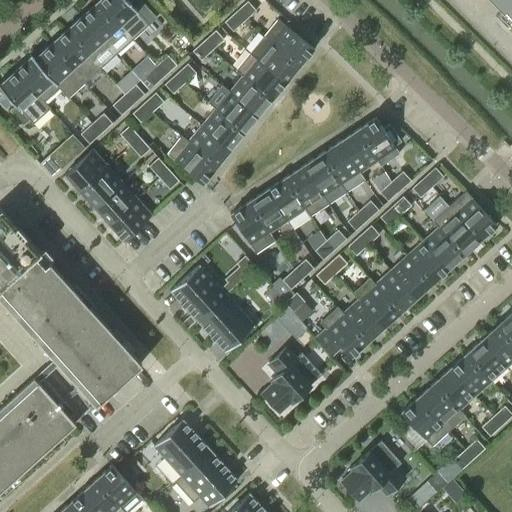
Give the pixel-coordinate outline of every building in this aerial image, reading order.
[(98,0),(96,2),(107,13),(126,33),(132,40),(156,18),(140,0),(129,0),(128,1),(127,0),(98,0)] [(247,0),(235,11),(244,20),(256,10),(247,0)] [(511,0),(490,0),(501,10),(495,16),(511,33),(511,0)] [(96,2),(81,15),(89,24),(110,47),(116,54),(131,40),(132,40),(126,33),(107,13),(96,2)] [(244,20),(235,11),(224,22),(232,31),(244,20)] [(81,15),(65,30),(95,61),(101,68),(116,54),(110,47),(89,24),(81,15)] [(277,19),(263,36),(298,65),(313,48),(277,19)] [(65,30),(49,44),(84,83),(101,68),(95,61),(94,62),(65,30)] [(203,40),(212,50),(224,39),(215,30),(203,40)] [(263,36),(249,53),(285,82),(298,65),(263,36)] [(212,50),(203,40),(192,51),(201,60),(212,50)] [(49,44),(34,58),(33,59),(59,88),(67,98),(84,83),(49,44)] [(148,53),(116,82),(125,91),(157,62),(148,53)] [(242,76),(242,75),(271,99),(285,82),(249,53),(235,70),(242,76)] [(30,56),(14,70),(43,102),(44,101),(59,88),(33,59),(34,58),(30,54),(29,55),(30,56)] [(156,65),(165,75),(176,65),(167,55),(156,65)] [(176,74),(185,84),(196,73),(187,63),(176,74)] [(165,75),(156,65),(145,76),(153,85),(165,75)] [(43,102),(14,70),(0,83),(0,87),(16,105),(10,110),(23,125),(29,119),(33,124),(50,108),(44,101),(43,102)] [(185,84),(176,74),(164,84),(173,94),(185,84)] [(242,75),(242,76),(229,92),(257,116),(271,99),(242,75)] [(135,84),(124,94),(133,104),(144,94),(135,84)] [(143,103),(152,113),(164,102),(155,92),(143,103)] [(229,92),(215,108),(244,132),(257,116),(229,92)] [(133,104),(124,94),(112,104),(121,114),(133,104)] [(152,113),(143,103),(132,113),(141,123),(152,113)] [(215,108),(201,125),(230,149),(244,132),(215,108)] [(92,123),(100,133),(112,123),(103,113),(92,123)] [(375,117),(356,130),(377,161),(380,165),(399,153),(394,145),(400,141),(389,124),(382,128),(375,117)] [(100,133),(92,123),(80,133),(89,143),(100,133)] [(130,145),(139,137),(128,125),(119,134),(130,145)] [(201,125),(188,141),(187,142),(216,166),(230,149),(201,125)] [(356,130),(338,142),(359,173),(377,161),(356,130)] [(84,147),(72,134),(39,164),(51,177),(60,169),(84,147)] [(187,142),(188,141),(181,135),(166,154),(202,183),(216,166),(187,142)] [(149,148),(139,137),(130,145),(140,156),(149,148)] [(345,191),(363,179),(359,173),(338,142),(320,154),(341,185),(345,191)] [(79,191),(107,166),(92,149),(64,174),(79,191)] [(320,154),(302,165),(323,196),(324,196),(341,185),(320,154)] [(158,177),(168,169),(157,157),(148,166),(158,177)] [(302,165),(284,177),(305,208),(304,209),(309,216),(329,203),(324,196),(323,196),(302,165)] [(121,182),(107,166),(79,191),(94,207),(121,182)] [(423,177),(432,187),(443,176),(434,167),(423,177)] [(168,169),(158,177),(169,189),(178,181),(168,169)] [(390,181),(399,191),(411,180),(402,171),(390,181)] [(305,208),(284,177),(267,189),(287,220),(304,209),(305,208)] [(432,187),(423,177),(411,188),(420,198),(432,187)] [(399,191),(390,181),(379,192),(388,201),(399,191)] [(121,182),(94,207),(108,223),(136,198),(121,182)] [(287,220),(267,189),(249,201),(269,232),(287,220)] [(449,206),(479,240),(496,225),(465,190),(449,206)] [(432,214),(447,202),(441,194),(426,207),(432,214)] [(402,196),(391,206),(399,216),(411,205),(402,196)] [(136,198),(108,223),(123,239),(151,214),(136,198)] [(358,211),(367,220),(378,210),(370,200),(358,211)] [(269,232),(249,201),(230,214),(255,253),(274,241),(269,232)] [(399,216),(391,206),(379,217),(388,226),(399,216)] [(479,240),(449,206),(432,221),(438,227),(463,254),(479,240)] [(0,490),(76,423),(95,405),(86,395),(103,379),(112,389),(141,364),(49,262),(42,268),(33,258),(40,252),(0,207),(0,490)] [(367,220),(358,211),(347,221),(355,230),(367,220)] [(370,225),(359,235),(367,245),(379,234),(370,225)] [(438,227),(422,241),(447,269),(463,254),(438,227)] [(337,229),(326,240),(334,249),(346,239),(337,229)] [(367,245),(359,235),(347,246),(356,255),(367,245)] [(334,249),(326,240),(314,250),(323,260),(334,249)] [(447,269),(422,241),(406,256),(431,283),(447,269)] [(327,264),(335,274),(347,263),(338,254),(327,264)] [(226,282),(220,287),(226,294),(255,268),(244,255),(235,263),(238,266),(223,279),(226,282)] [(406,256),(390,270),(415,298),(431,283),(406,256)] [(305,259),(293,269),(302,278),(313,268),(305,259)] [(197,321),(226,294),(199,264),(169,290),(197,321)] [(335,274),(327,264),(315,275),(323,284),(335,274)] [(302,278),(293,269),(282,279),(290,289),(302,278)] [(375,284),(374,284),(399,312),(415,298),(390,270),(375,284)] [(374,284),(375,284),(369,277),(351,293),(357,300),(358,299),(383,326),(399,312),(374,284)] [(286,300),(285,301),(294,311),(304,302),(296,292),(286,300)] [(254,325),(226,294),(197,321),(224,351),(254,325)] [(358,299),(357,300),(343,313),(342,313),(367,341),(383,326),(358,299)] [(342,313),(343,313),(337,306),(319,322),(325,328),(342,347),(350,356),(367,341),(342,313)] [(511,311),(497,325),(511,340),(511,311)] [(511,361),(511,340),(497,325),(481,339),(506,367),(511,361)] [(325,328),(315,336),(332,355),(342,347),(325,328)] [(506,367),(481,339),(465,354),(490,381),(506,367)] [(292,401),(305,388),(321,374),(301,352),(295,357),(286,347),(268,362),(278,373),(272,378),(274,381),(262,391),(278,409),(289,398),(292,401)] [(490,381),(465,354),(449,368),(474,395),(490,381)] [(474,395),(449,368),(433,382),(458,410),(474,395)] [(95,405),(112,389),(103,379),(86,395),(95,405)] [(464,416),(458,410),(433,382),(417,397),(448,431),(464,416)] [(448,431),(417,397),(400,412),(431,446),(448,431)] [(492,417),(500,426),(511,415),(511,414),(504,406),(492,417)] [(500,426),(492,417),(483,425),(491,434),(500,426)] [(181,475),(210,449),(182,418),(153,445),(180,475),(181,475)] [(464,450),(472,459),(484,449),(476,439),(464,450)] [(400,462),(381,440),(365,454),(351,467),(353,469),(341,480),(357,497),(369,486),(371,489),(377,483),(387,494),(404,478),(395,468),(400,462)] [(181,475),(180,475),(173,481),(192,502),(199,496),(208,506),(238,479),(210,449),(181,475)] [(472,459),(464,450),(453,459),(462,469),(472,459)] [(95,479),(120,507),(136,492),(112,464),(95,479)] [(437,471),(426,481),(436,492),(443,486),(446,482),(437,471)] [(124,511),(120,507),(95,479),(79,494),(95,511),(124,511)] [(267,511),(249,492),(226,511),(267,511)] [(95,511),(79,494),(63,508),(66,511),(95,511)]
